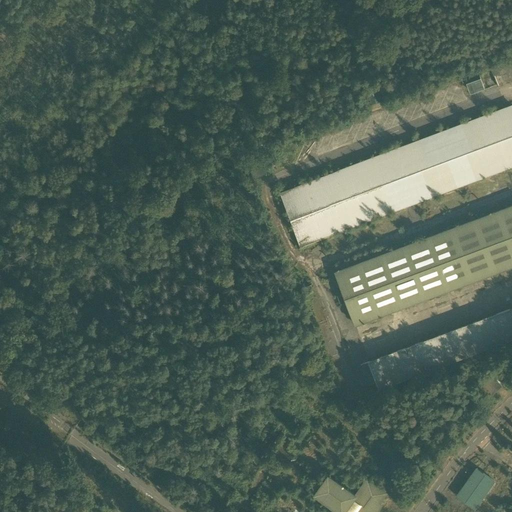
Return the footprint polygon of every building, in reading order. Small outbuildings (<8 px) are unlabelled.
[(496,64),(491,66),(494,75),(500,73),(496,64)] [(481,78),(468,83),(471,92),(484,88),(481,78)] [(379,83),(366,88),(371,103),(385,98),(379,83)] [(511,106),(279,191),(299,244),(511,165),(511,106)] [(272,147),(261,151),(266,164),(277,160),(272,147)] [(260,155),(247,160),(253,176),(265,172),(260,155)] [(511,206),(336,272),(356,325),(511,267),(511,206)] [(310,284),(300,288),(303,295),(313,291),(310,284)] [(511,307),(361,364),(369,385),(376,382),(379,388),(511,338),(511,307)] [(501,386),(490,373),(479,383),(491,396),(501,386)] [(376,453),(324,418),(298,456),(351,491),(376,453)] [(494,482),(476,469),(459,493),(476,506),(494,482)] [(334,511),(336,509),(284,474),(259,511),(334,511)]
